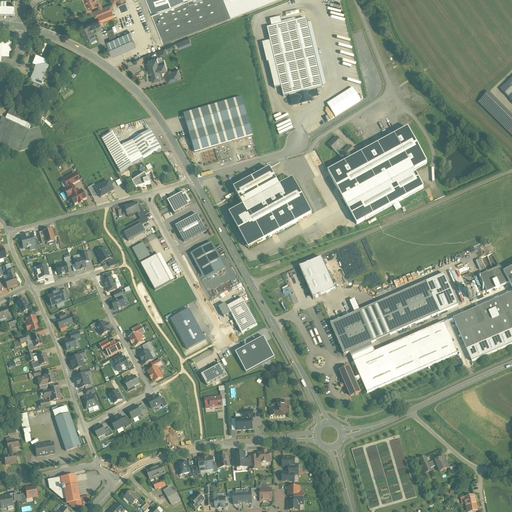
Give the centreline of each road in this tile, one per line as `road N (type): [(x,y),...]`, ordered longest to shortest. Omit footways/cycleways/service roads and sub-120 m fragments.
road 1 (unclassified): [(251,284),(511,171)]
road 2 (tertiary): [(25,27),(116,72),(146,101),(194,179)]
road 3 (residential): [(119,478),(196,446),(317,436)]
road 4 (residential): [(8,232),(194,179)]
road 5 (residential): [(99,465),(30,286)]
road 6 (tertiary): [(251,284),(324,424)]
road 7 (unclassified): [(511,474),(474,468),(409,411)]
